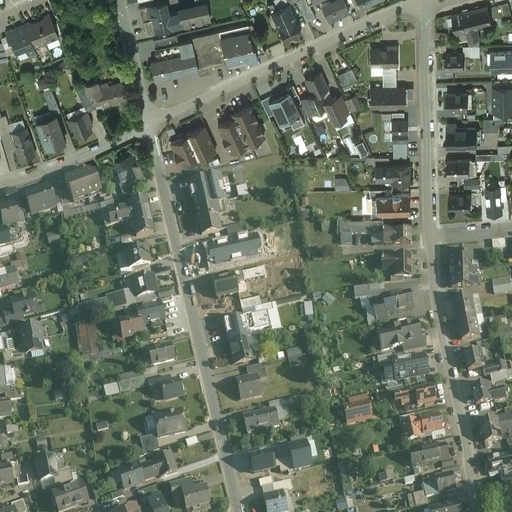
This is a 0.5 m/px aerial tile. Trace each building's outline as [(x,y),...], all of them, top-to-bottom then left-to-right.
[(308,5),(305,0),(297,0),(296,1),(297,2),(306,22),(316,18),(309,5),(308,5)] [(305,0),(308,5),(309,5),(318,0),(330,0),(331,0),(322,5),(329,20),(348,11),(343,0),(305,0)] [(360,0),(351,0),(357,11),(364,7),(360,0)] [(165,2),(145,6),(145,7),(139,8),(142,23),(147,22),(150,33),(164,30),(171,29),(168,14),(165,2)] [(508,3),(491,8),(494,19),(511,14),(508,3)] [(206,5),(168,14),(171,29),(210,20),(206,5)] [(287,5),(271,12),(284,41),(301,33),(288,6),(288,5),(287,5)] [(467,9),(463,10),(463,12),(452,15),(456,33),(457,33),(459,42),(468,39),(469,42),(480,39),(477,28),(481,27),(481,23),(492,20),(488,6),(469,11),(467,9)] [(49,14),(45,15),(44,20),(38,22),(46,42),(58,37),(49,14)] [(38,22),(33,24),(28,22),(25,24),(34,47),(46,42),(38,22)] [(5,33),(7,36),(10,44),(12,43),(15,53),(16,55),(26,51),(28,56),(36,52),(34,47),(25,24),(16,27),(17,28),(5,33)] [(265,52),(252,24),(219,32),(226,62),(227,66),(243,62),(243,58),(256,55),(256,54),(265,52)] [(219,32),(190,38),(190,41),(191,41),(197,69),(226,62),(219,32)] [(176,34),(153,39),(156,49),(178,44),(176,34)] [(7,36),(1,39),(2,42),(7,56),(15,53),(12,43),(10,44),(7,36)] [(178,44),(156,49),(158,60),(151,61),(155,79),(197,69),(191,41),(190,41),(178,44)] [(2,42),(0,42),(0,61),(8,59),(7,56),(2,42)] [(39,45),(43,56),(50,54),(46,42),(39,45)] [(396,46),(384,46),(384,49),(371,49),(371,66),(384,65),(394,65),(396,65),(396,46)] [(511,52),(491,53),(491,73),(511,72),(511,52)] [(463,54),(446,54),(446,59),(443,59),(444,65),(446,65),(446,70),(464,70),(463,54)] [(384,65),(384,88),(371,88),(372,106),(403,105),(403,94),(395,94),(394,65),(384,65)] [(351,69),(339,75),(344,86),(357,80),(351,69)] [(320,72),(305,79),(312,95),(320,92),(328,88),(320,72)] [(44,78),(37,80),(40,88),(47,86),(44,78)] [(108,83),(98,85),(97,82),(86,85),(89,94),(91,94),(93,103),(95,103),(97,110),(104,108),(103,105),(121,101),(122,109),(131,106),(129,99),(126,100),(122,83),(109,86),(108,83)] [(286,88),(288,92),(289,91),(292,97),(297,94),(293,85),(286,88)] [(94,108),(83,87),(77,90),(80,96),(79,97),(87,111),(94,108)] [(493,101),(511,100),(511,87),(493,88),(493,101)] [(51,88),(43,91),(52,115),(60,112),(51,88)] [(336,98),(333,99),(328,88),(320,92),(326,107),(334,123),(345,117),(344,114),(337,99),(336,98)] [(292,97),(289,91),(288,92),(275,98),(268,101),(274,113),(279,124),(289,120),(293,129),(304,124),(292,97)] [(320,92),(312,95),(306,98),(307,100),(313,113),(326,107),(320,92)] [(467,93),(446,93),(447,111),(467,110),(472,110),(472,93),(467,93)] [(268,116),(274,113),(268,101),(275,98),(273,94),(260,100),(268,116)] [(357,94),(346,97),(349,109),(360,107),(357,94)] [(349,111),(343,97),(337,99),(344,114),(349,111)] [(313,113),(307,100),(301,103),(307,116),(313,113)] [(511,100),(493,101),(493,113),(494,113),(502,113),(511,112),(511,100)] [(237,116),(218,125),(223,137),(222,138),(226,145),(227,144),(230,152),(264,137),(262,132),(263,131),(259,124),(259,125),(256,119),(257,119),(254,111),(253,112),(249,105),(239,110),(239,111),(237,116)] [(87,111),(69,118),(77,138),(92,131),(89,126),(94,124),(87,111)] [(6,116),(0,117),(0,134),(0,135),(10,133),(11,132),(6,116)] [(56,117),(37,124),(46,149),(65,143),(56,117)] [(392,119),(393,141),(406,141),(408,141),(407,118),(392,119)] [(493,119),(484,119),(484,133),(497,132),(497,119),(494,119),(493,119)] [(457,129),(457,125),(447,126),(447,147),(476,146),(475,129),(457,129)] [(204,126),(184,135),(185,136),(171,143),(175,153),(174,153),(178,160),(179,160),(181,165),(195,159),(196,160),(216,151),(204,126)] [(11,132),(10,133),(18,160),(35,155),(27,128),(11,132)] [(356,145),(361,157),(369,154),(363,141),(356,145)] [(406,141),(393,141),(393,157),(407,157),(406,141)] [(131,155),(115,162),(120,172),(115,174),(120,186),(122,185),(123,189),(142,181),(131,155)] [(389,157),(375,158),(376,166),(383,166),(389,166),(389,157)] [(218,158),(208,162),(210,167),(220,163),(218,158)] [(472,160),(448,161),(448,176),(473,176),(472,160)] [(373,161),(331,162),(331,174),(373,173),(373,161)] [(389,166),(383,166),(384,176),(392,176),(391,166),(389,166)] [(407,166),(391,166),(392,176),(392,180),(392,184),(407,183),(408,183),(407,166)] [(93,170),(79,175),(87,198),(98,194),(101,192),(97,182),(93,170)] [(79,175),(64,180),(69,192),(73,203),(87,198),(79,175)] [(219,175),(189,183),(195,209),(226,202),(219,175)] [(348,177),(335,177),(335,189),(349,189),(348,177)] [(109,195),(104,180),(97,182),(101,192),(98,194),(100,198),(109,195)] [(59,184),(50,187),(56,206),(61,204),(60,194),(59,184)] [(123,189),(122,185),(120,186),(114,189),(119,200),(126,196),(123,189)] [(238,197),(248,195),(246,185),(236,187),(238,197)] [(49,186),(24,194),(30,212),(35,210),(37,214),(56,207),(56,206),(50,187),(49,186)] [(494,189),(480,189),(480,202),(494,202),(494,191),(494,189)] [(392,195),(385,196),(384,190),(369,190),(370,197),(375,197),(376,212),(378,214),(383,214),(392,213),(392,195)] [(69,192),(60,194),(61,204),(62,207),(74,205),(73,203),(69,192)] [(470,193),(449,194),(450,211),(471,210),(470,193)] [(409,194),(392,194),(392,213),(392,215),(409,214),(409,194)] [(375,197),(370,197),(370,198),(367,198),(366,200),(366,210),(368,212),(371,212),(376,212),(375,197)] [(146,200),(128,204),(129,207),(132,221),(136,237),(153,233),(146,200)] [(112,202),(99,205),(101,214),(108,213),(108,212),(114,211),(112,202)] [(223,202),(195,209),(201,235),(220,231),(217,216),(226,214),(223,202)] [(12,204),(6,206),(6,209),(0,210),(0,215),(1,219),(3,229),(19,225),(17,219),(14,208),(12,204)] [(114,211),(108,212),(108,213),(111,226),(132,221),(129,207),(114,211)] [(16,212),(19,222),(25,221),(21,210),(16,212)] [(371,220),(367,220),(368,236),(383,236),(383,225),(383,220),(371,220)] [(300,221),(282,225),(283,231),(301,228),(300,221)] [(246,223),(226,228),(228,236),(235,235),(247,232),(248,232),(246,223)] [(0,249),(21,244),(22,241),(21,237),(23,236),(22,230),(25,229),(23,224),(19,225),(3,229),(0,230),(0,249)] [(410,245),(410,225),(383,225),(383,236),(383,245),(393,245),(394,245),(410,245)] [(49,244),(60,242),(58,232),(47,234),(49,244)] [(257,236),(204,248),(209,269),(262,256),(257,236)] [(504,245),(490,247),(491,254),(505,252),(504,245)] [(146,247),(126,252),(130,269),(149,265),(150,265),(146,247)] [(461,252),(461,253),(450,254),(451,271),(470,271),(470,263),(473,263),(472,251),(461,252)] [(74,259),(75,269),(89,266),(87,256),(74,259)] [(411,257),(394,257),(394,259),(382,259),(382,270),(394,270),(394,276),(394,277),(403,277),(411,277),(411,257)] [(23,269),(21,261),(18,262),(16,263),(10,264),(12,272),(13,271),(23,269)] [(149,265),(130,269),(123,271),(125,277),(150,271),(149,265)] [(258,269),(244,273),(244,277),(247,276),(248,280),(260,277),(258,269)] [(470,271),(451,271),(451,289),(463,288),(463,287),(473,287),(473,286),(480,286),(480,277),(476,277),(476,270),(471,271),(470,271)] [(0,291),(18,287),(13,271),(12,272),(0,274),(0,291)] [(125,277),(124,277),(125,283),(130,282),(151,277),(150,271),(125,277)] [(241,273),(212,280),(217,298),(238,293),(236,283),(243,281),(241,273)] [(151,277),(130,282),(133,292),(135,291),(137,297),(137,299),(157,294),(157,293),(153,276),(151,277)] [(509,280),(492,282),(493,289),(510,287),(509,280)] [(511,286),(510,287),(493,289),(494,296),(511,292),(511,286)] [(389,297),(386,298),(385,291),(370,293),(369,287),(353,289),(354,300),(367,299),(370,309),(373,308),(375,318),(393,314),(389,297)] [(133,292),(106,298),(107,301),(79,307),(82,317),(92,315),(135,306),(133,298),(137,297),(135,291),(133,292)] [(169,291),(157,293),(157,294),(159,300),(160,299),(170,297),(169,291)] [(409,292),(389,297),(393,314),(413,310),(409,292)] [(157,294),(137,299),(137,297),(133,298),(135,306),(159,300),(157,294)] [(331,297),(326,294),(321,299),(326,303),(331,297)] [(21,297),(19,299),(18,299),(12,301),(13,302),(12,307),(13,312),(15,319),(22,317),(37,313),(34,305),(36,305),(35,304),(36,301),(34,299),(33,295),(26,297),(25,297),(21,297)] [(471,296),(454,300),(458,320),(476,317),(482,316),(480,306),(474,307),(471,296)] [(170,297),(160,299),(162,305),(173,302),(171,297),(170,297)] [(260,297),(240,302),(242,311),(262,306),(260,297)] [(313,316),(312,303),(304,303),(305,316),(313,316)] [(160,305),(142,310),(146,326),(164,321),(160,305)] [(142,310),(136,311),(137,317),(139,327),(140,327),(146,326),(142,310)] [(13,312),(3,314),(6,327),(23,323),(22,317),(15,319),(13,312)] [(68,312),(62,315),(65,322),(72,319),(68,312)] [(267,312),(224,322),(229,343),(250,338),(248,332),(270,327),(267,312)] [(82,317),(77,318),(82,358),(98,354),(92,315),(82,317)] [(137,317),(118,321),(122,339),(142,334),(140,327),(139,327),(137,317)] [(476,317),(458,320),(462,341),(480,338),(476,317)] [(398,328),(379,333),(383,351),(402,347),(402,344),(420,340),(416,324),(398,328)] [(39,326),(32,327),(32,330),(23,332),(25,342),(22,343),(23,349),(24,355),(42,352),(40,340),(42,340),(39,326)] [(506,328),(489,332),(489,333),(490,339),(508,335),(506,328)] [(177,330),(166,332),(167,338),(178,336),(177,330)] [(246,339),(229,343),(234,365),(255,360),(253,353),(250,354),(246,339)] [(420,340),(402,344),(402,347),(403,353),(426,349),(424,339),(420,340)] [(0,353),(2,353),(8,352),(6,340),(0,341),(0,353)] [(170,345),(142,351),(145,367),(173,360),(170,345)] [(23,349),(8,352),(2,353),(4,364),(25,361),(24,355),(23,349)] [(481,350),(464,354),(468,372),(485,368),(481,350)] [(288,357),(290,367),(308,363),(306,354),(288,357)] [(424,355),(396,361),(398,370),(426,364),(424,355)] [(269,356),(258,359),(259,365),(260,365),(271,362),(269,356)] [(505,363),(494,365),(497,374),(507,372),(505,363)] [(427,373),(426,364),(398,370),(400,379),(427,373)] [(259,365),(246,368),(248,379),(257,377),(258,380),(264,379),(260,365),(259,365)] [(497,374),(490,376),(492,384),(509,380),(507,372),(497,374)] [(427,373),(400,379),(402,388),(429,382),(427,373)] [(248,379),(236,382),(240,401),(254,398),(253,396),(261,394),(258,380),(257,377),(248,379)] [(143,378),(129,381),(130,388),(144,385),(143,378)] [(169,378),(148,384),(151,393),(161,391),(164,401),(183,396),(179,380),(170,382),(169,378)] [(129,381),(118,384),(119,391),(130,388),(129,381)] [(489,384),(472,388),(476,406),(493,402),(491,392),(489,384)] [(431,387),(414,391),(416,400),(417,407),(435,403),(431,387)] [(402,388),(389,391),(390,397),(399,395),(399,394),(403,393),(402,388)] [(503,389),(491,392),(493,402),(505,399),(503,389)] [(403,393),(399,394),(399,395),(401,405),(410,403),(410,401),(416,400),(414,391),(403,393)] [(11,393),(4,394),(5,401),(20,399),(19,392),(11,393)] [(349,400),(350,406),(367,403),(365,396),(349,400)] [(298,397),(280,401),(282,411),(287,410),(300,407),(298,397)] [(343,408),(347,425),(371,420),(367,403),(350,406),(343,408)] [(300,407),(287,410),(289,418),(302,415),(300,407)] [(275,410),(244,416),(247,432),(263,429),(263,430),(279,427),(275,410)] [(180,411),(154,417),(159,438),(185,432),(180,411)] [(511,414),(506,416),(500,417),(500,420),(498,420),(501,433),(511,430),(511,414)] [(438,415),(420,419),(420,423),(422,431),(423,435),(441,431),(438,415)] [(413,416),(399,419),(400,426),(401,425),(414,422),(413,416)] [(498,419),(480,423),(485,444),(502,440),(501,433),(498,420),(498,419)] [(414,422),(401,425),(405,442),(420,438),(418,432),(422,431),(420,423),(416,424),(416,421),(414,422)] [(155,435),(140,439),(144,456),(159,451),(155,435)] [(187,446),(197,444),(196,437),(186,440),(187,446)] [(304,437),(290,441),(292,447),(305,443),(304,437)] [(45,439),(37,441),(39,448),(47,446),(45,439)] [(311,466),(305,443),(292,447),(288,447),(291,458),(294,470),(311,466)] [(444,445),(409,453),(412,468),(417,467),(431,464),(448,460),(444,445)] [(253,474),(275,470),(273,462),(271,452),(249,457),(253,474)] [(171,453),(154,459),(155,462),(160,476),(161,478),(178,472),(171,453)] [(511,454),(499,457),(499,458),(489,460),(491,471),(500,469),(502,479),(501,479),(504,494),(511,492),(511,479),(510,480),(509,478),(508,478),(506,469),(509,468),(508,465),(511,464),(511,454)] [(53,458),(36,461),(39,480),(53,478),(57,477),(56,473),(53,458)] [(291,458),(273,462),(275,470),(279,469),(280,475),(287,473),(288,476),(295,475),(294,470),(291,458)] [(138,468),(142,482),(143,482),(160,476),(155,462),(138,468)] [(431,464),(417,467),(419,476),(433,473),(431,464)] [(137,465),(117,472),(124,490),(143,483),(143,482),(142,482),(138,468),(137,465)] [(10,466),(0,468),(0,486),(13,484),(10,466)] [(70,471),(56,473),(57,477),(53,478),(55,488),(72,482),(70,471)] [(392,471),(378,473),(379,482),(393,480),(392,471)] [(435,479),(422,482),(425,492),(426,498),(439,495),(439,494),(455,490),(451,474),(435,477),(435,479)] [(271,478),(258,481),(260,488),(261,488),(272,486),(272,485),(271,478)] [(194,491),(191,481),(170,486),(172,496),(182,494),(186,510),(209,505),(206,488),(194,491)] [(272,485),(272,486),(261,488),(263,497),(282,493),(288,492),(292,491),(290,481),(272,485)] [(344,493),(352,490),(350,484),(342,486),(344,493)] [(81,485),(51,496),(56,511),(64,511),(88,504),(81,485)] [(122,491),(111,495),(113,501),(124,497),(122,491)] [(425,492),(413,495),(416,507),(427,505),(426,498),(425,492)] [(263,497),(266,511),(279,511),(286,510),(284,502),(282,493),(263,497)] [(165,511),(160,498),(149,502),(152,511),(165,511)] [(336,500),(337,510),(353,508),(351,498),(336,500)] [(26,511),(22,500),(10,504),(12,510),(13,510),(13,511),(26,511)] [(459,511),(458,503),(440,507),(441,511),(459,511)]
